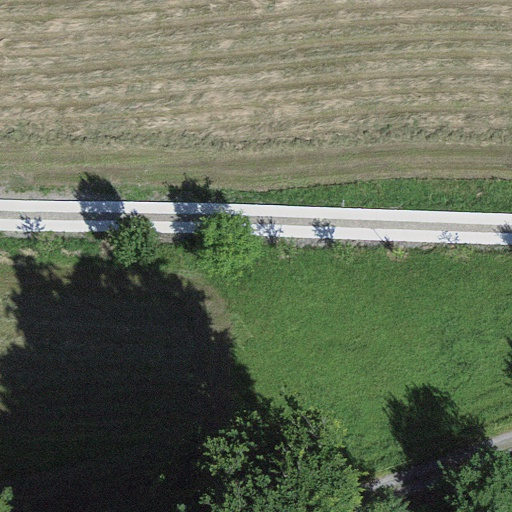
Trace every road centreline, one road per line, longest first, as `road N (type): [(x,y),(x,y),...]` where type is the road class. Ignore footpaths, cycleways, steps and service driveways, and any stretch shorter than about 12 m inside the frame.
road 1 (track): [(511,222),(0,208)]
road 2 (track): [(335,511),(511,455)]
